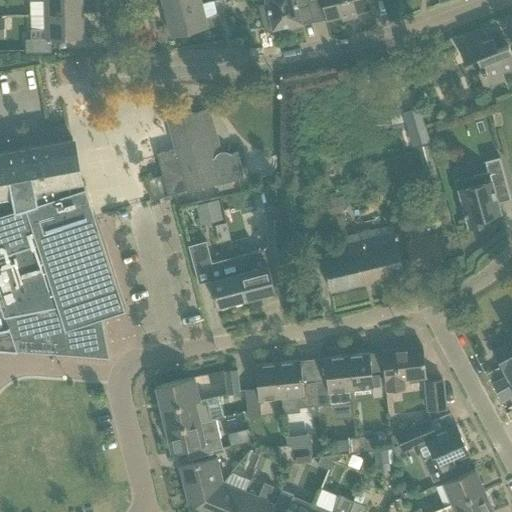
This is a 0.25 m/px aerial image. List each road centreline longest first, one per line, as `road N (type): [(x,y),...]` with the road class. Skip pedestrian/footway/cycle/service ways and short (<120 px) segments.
road 1 (residential): [(146,511),(118,391),(134,359),(430,305)]
road 2 (residential): [(511,2),(293,59),(147,56),(119,43),(114,0)]
road 3 (residential): [(511,462),(430,305)]
